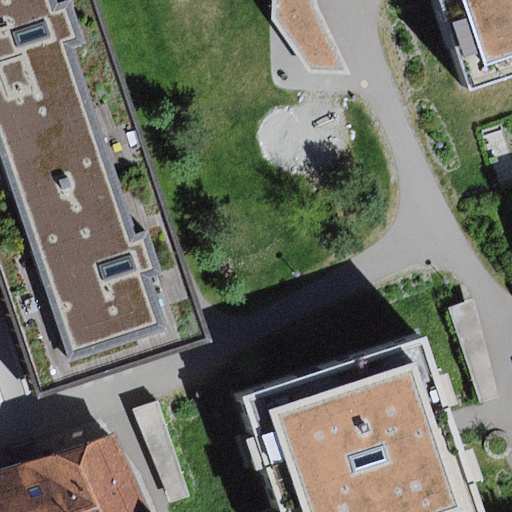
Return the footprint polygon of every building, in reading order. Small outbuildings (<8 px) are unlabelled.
[(0,0),(0,162),(135,117),(100,15),(95,0),(0,0)] [(316,0),(273,0),(272,20),(310,74),(352,74),(318,9),(316,0)] [(511,0),(428,0),(458,87),(511,68),(511,0)] [(135,117),(0,162),(0,274),(40,393),(209,337),(177,242),(135,117)] [(410,335),(230,396),(269,511),(470,511),(443,431),(410,335)] [(0,474),(0,511),(154,511),(120,434),(0,474)]
